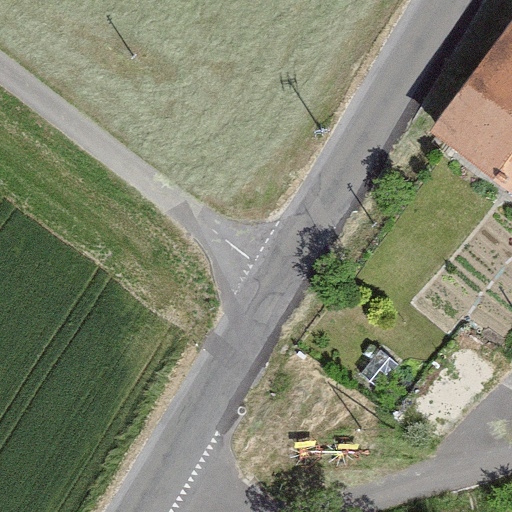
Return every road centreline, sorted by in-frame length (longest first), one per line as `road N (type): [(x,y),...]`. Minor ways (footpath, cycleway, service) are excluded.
road 1 (unclassified): [(0,62),(271,269)]
road 2 (tertiary): [(271,269),(439,0)]
road 3 (tertiary): [(120,511),(271,269)]
